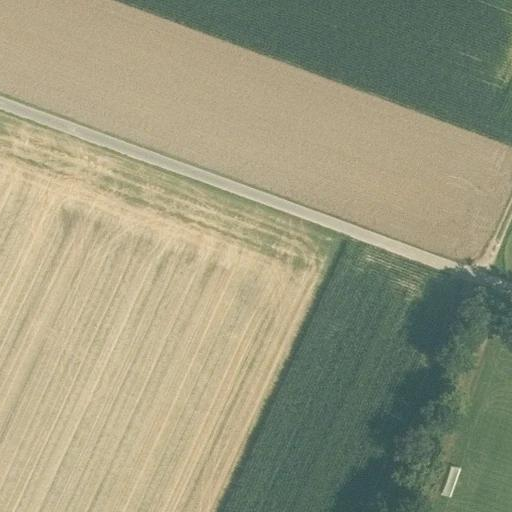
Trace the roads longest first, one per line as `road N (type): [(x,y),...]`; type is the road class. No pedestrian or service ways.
road 1 (track): [(0,103),(476,279)]
road 2 (track): [(367,511),(476,279)]
